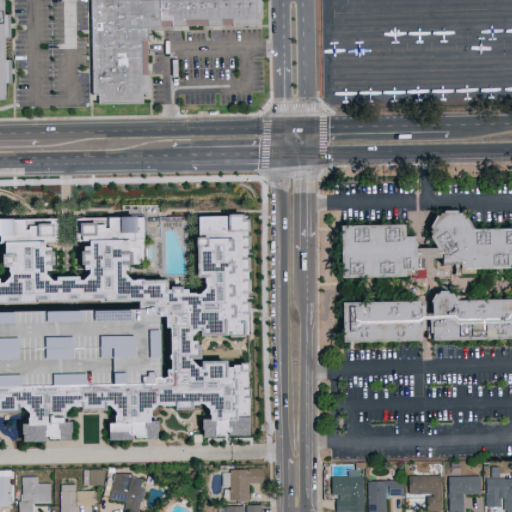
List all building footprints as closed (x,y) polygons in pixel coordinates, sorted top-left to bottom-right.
[(90,0),(92,96),(100,96),(100,104),(143,103),(143,93),(150,93),(148,31),(261,28),(259,0),(90,0)] [(466,217),(477,233),(498,232),(511,231),(511,273),(498,273),(466,273),(466,266),(445,268),(445,257),(438,243),(436,239),(434,237),(436,227),(437,225),(443,219),(447,215),(459,215),(466,217)] [(162,237),(168,241),(174,236),(180,241),(195,257),(204,266),(198,270),(205,277),(205,286),(215,286),(215,302),(215,363),(216,395),(196,395),(161,395),(161,363),(160,326),(135,326),(85,325),(85,303),(85,242),(85,228),(134,227),(152,227),(154,236),(162,237)] [(377,281),(343,282),(342,240),(342,229),(377,228),(407,228),(407,239),(412,239),(419,240),(419,273),(408,274),(408,280),(377,281)] [(55,303),(55,321),(17,322),(18,310),(13,310),(0,310),(0,261),(13,261),(54,259),(55,303)] [(457,300),(460,304),(499,303),(511,302),(511,343),(499,343),(438,345),(435,345),(436,335),(424,335),(424,345),(378,346),(344,347),(344,306),(377,306),(422,306),(421,309),(426,309),(427,317),(435,316),(435,303),(437,300),(438,298),(441,296),(449,296),(456,298),(457,300)] [(144,331),(144,355),(135,355),(99,354),(98,333),(135,331),(144,331)] [(261,467),(226,468),(226,499),(247,499),(247,482),(261,482),(261,467)] [(0,505),(9,506),(8,469),(0,468),(0,505)] [(102,469),(87,468),(87,484),(102,484),(102,469)] [(108,498),(124,501),(122,511),(125,511),(137,511),(142,487),(138,486),(140,477),(112,472),(108,498)] [(438,474),(406,474),(406,494),(425,493),(426,511),(439,510),(438,474)] [(334,511),(362,510),(361,475),(328,476),(329,494),(333,494),(334,511)] [(478,475),(446,476),(447,511),(462,510),(461,493),(478,493),(478,475)] [(20,476),(35,476),(35,483),(48,482),(48,501),(31,502),(31,511),(17,511),(17,500),(20,499),(20,476)] [(511,509),(511,477),(483,477),(483,493),(501,493),(501,509),(511,509)] [(368,511),(384,511),(383,496),(401,495),(401,479),(365,480),(366,511),(368,511)] [(62,485),(62,491),(61,491),(61,511),(79,511),(79,505),(95,505),(95,491),(76,491),(76,485),(62,485)] [(259,511),(259,503),(245,504),(244,511),(259,511)]
